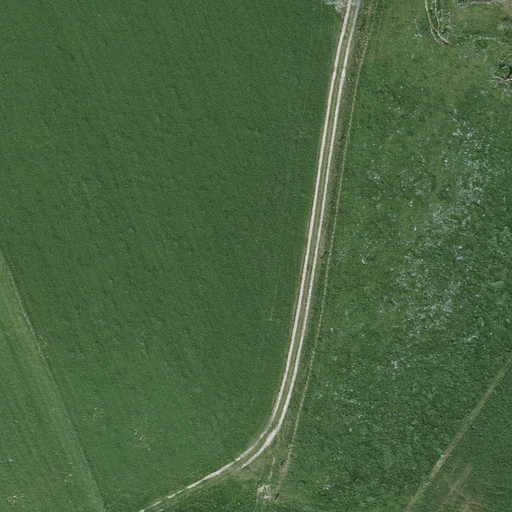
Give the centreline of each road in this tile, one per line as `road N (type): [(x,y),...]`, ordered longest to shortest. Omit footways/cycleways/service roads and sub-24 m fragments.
road 1 (track): [(357,0),(280,425)]
road 2 (track): [(144,511),(256,449),(280,425),(259,511)]
